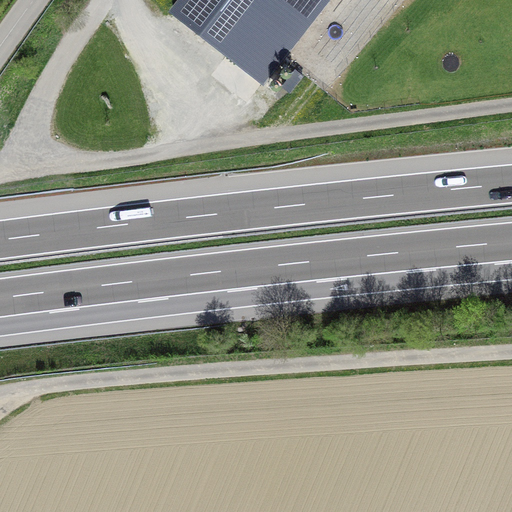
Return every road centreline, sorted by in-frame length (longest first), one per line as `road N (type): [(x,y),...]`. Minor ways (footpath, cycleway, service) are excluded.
road 1 (motorway): [(0,298),(511,241)]
road 2 (motorway): [(511,183),(0,240)]
road 3 (track): [(511,352),(0,394)]
